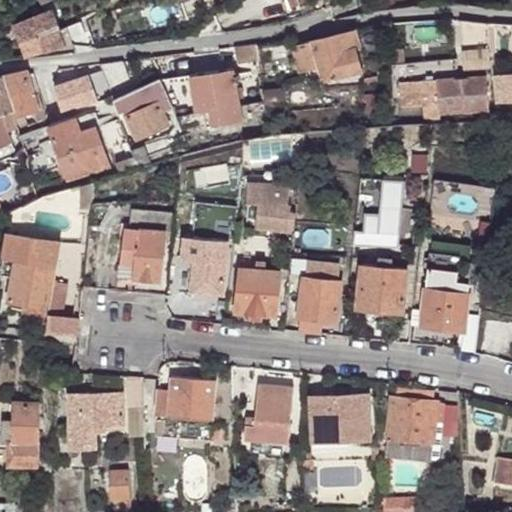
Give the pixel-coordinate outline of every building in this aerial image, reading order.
[(298,5),(312,0),(284,0),(288,9),(298,5)] [(292,20),(302,16),(298,5),(288,9),(292,20)] [(70,54),(52,9),(13,25),(25,58),(46,56),(70,54)] [(490,49),(488,23),(460,20),(462,50),(490,49)] [(300,45),(307,72),(320,68),(324,82),(359,71),(353,51),(359,49),(353,29),(338,33),(300,45)] [(300,45),(293,47),(301,74),(307,72),(300,45)] [(258,64),(256,48),(249,49),(252,65),(258,64)] [(491,69),(490,49),(462,50),(463,55),(464,70),(491,69)] [(101,65),(111,93),(133,85),(124,62),(101,65)] [(233,69),(192,76),(197,113),(211,111),(214,127),(242,123),(233,69)] [(26,70),(3,77),(15,119),(33,113),(36,121),(46,118),(47,117),(45,111),(39,91),(33,93),(28,75),(26,70)] [(65,83),(54,86),(60,106),(86,99),(88,105),(110,98),(101,72),(65,83)] [(487,75),(423,80),(425,119),(441,118),(441,114),(489,109),(487,75)] [(3,77),(0,78),(0,159),(17,150),(8,134),(18,129),(15,119),(3,77)] [(375,78),(366,78),(365,87),(374,87),(375,78)] [(171,103),(163,84),(121,105),(139,142),(169,127),(163,113),(173,108),(171,103)] [(54,86),(39,91),(45,111),(60,106),(54,86)] [(281,91),(266,92),(267,105),(281,104),(281,91)] [(378,95),(365,98),(367,110),(380,108),(378,95)] [(59,156),(67,181),(109,167),(96,128),(81,133),(76,120),(49,128),(59,156)] [(187,142),(184,135),(175,139),(178,145),(187,142)] [(132,151),(135,159),(138,167),(149,164),(147,158),(143,147),(132,151)] [(149,164),(178,156),(173,148),(147,158),(149,164)] [(138,167),(135,159),(125,163),(127,171),(130,170),(138,167)] [(275,183),(249,183),(248,203),(288,204),(289,184),(275,183)] [(170,187),(155,189),(155,198),(170,196),(170,187)] [(378,199),(360,198),(359,206),(372,206),(395,207),(396,200),(378,199)] [(194,201),(194,224),(233,225),(234,202),(194,201)] [(296,224),(297,212),(284,211),(282,231),(295,232),(296,224)] [(356,231),(354,247),(374,248),(375,245),(398,246),(401,214),(366,212),(364,231),(356,231)] [(401,214),(398,246),(409,247),(410,215),(401,214)] [(166,231),(126,227),(121,262),(136,264),(135,278),(158,281),(166,231)] [(187,292),(223,297),(231,237),(182,231),(178,261),(191,262),(187,292)] [(8,233),(4,255),(17,258),(13,276),(10,300),(24,303),(33,305),(31,312),(47,315),(47,311),(62,314),(67,285),(52,283),(60,242),(8,233)] [(468,246),(434,243),(433,257),(466,262),(468,246)] [(17,258),(4,255),(0,273),(13,276),(17,258)] [(380,257),(379,265),(392,266),(393,258),(380,257)] [(266,262),(242,260),(237,312),(276,316),(280,271),(266,270),(266,262)] [(392,266),(379,265),(362,263),(358,309),(402,313),(407,267),(392,266)] [(477,332),(482,284),(457,281),(458,270),(429,267),(424,310),(422,326),(477,332)] [(318,271),(317,278),(330,280),(331,272),(318,271)] [(330,280),(317,278),(304,277),(300,316),(303,317),(324,319),(337,321),(341,281),(330,280)] [(23,311),(31,312),(33,305),(24,303),(23,311)] [(413,321),(412,325),(422,326),(424,310),(414,308),(413,321)] [(324,319),(303,317),(301,331),(313,331),(322,332),(324,319)] [(396,341),(411,342),(412,325),(413,321),(399,319),(396,341)] [(160,375),(160,378),(157,415),(191,417),(211,419),(215,419),(218,379),(160,375)] [(143,404),(143,419),(157,419),(157,415),(160,378),(157,378),(142,377),(142,380),(143,404)] [(143,404),(142,380),(132,380),(132,404),(143,404)] [(260,384),(257,416),(256,423),(248,422),(246,438),(289,441),(294,387),(260,384)] [(70,393),(71,431),(96,431),(97,424),(106,423),(124,423),(123,392),(70,393)] [(312,396),(314,441),(347,439),(371,438),(369,393),(312,396)] [(436,419),(437,406),(438,401),(394,397),(388,437),(390,437),(388,455),(431,460),(436,419)] [(38,405),(15,405),(15,419),(4,419),(4,442),(9,443),(9,464),(36,464),(38,405)] [(256,423),(257,416),(249,415),(248,422),(256,423)] [(210,428),(211,419),(191,417),(190,427),(210,428)] [(96,431),(71,431),(71,447),(96,447),(96,431)] [(347,439),(314,441),(315,451),(347,450),(347,439)] [(511,458),(500,457),(496,481),(511,483),(511,458)] [(130,470),(113,471),(115,498),(119,498),(120,508),(131,507),(130,470)] [(385,499),(386,509),(396,509),(404,509),(404,498),(385,499)] [(0,502),(0,511),(13,511),(13,502),(0,502)]
